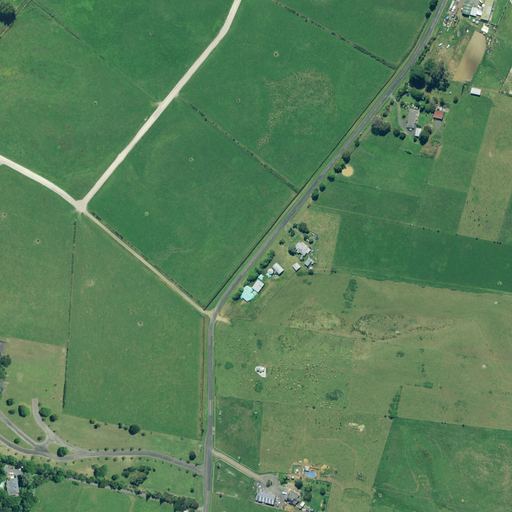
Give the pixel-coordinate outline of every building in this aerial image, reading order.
[(494,0),(486,0),(485,5),(483,4),(483,7),(484,7),(481,19),(489,21),(494,0)] [(476,16),(476,14),(478,15),(479,11),(481,12),(482,10),(476,8),(472,7),(472,6),(470,5),(469,10),(471,10),(470,15),(476,16)] [(417,111),(410,109),(407,127),(414,128),(417,111)] [(444,112),(435,110),(434,117),(443,119),(444,112)] [(304,244),(300,241),(295,248),(298,251),(297,252),(299,253),(300,252),(305,256),(307,253),(308,254),(311,250),(304,245),(304,244)] [(301,267),(297,262),(293,266),(297,271),(301,267)] [(273,268),(275,270),(274,272),(276,273),(277,272),(279,275),(280,275),(284,271),(277,263),(273,268)] [(265,284),(259,280),(253,288),(259,293),(265,284)] [(9,479),(7,479),(8,481),(6,481),(6,485),(5,485),(6,491),(7,491),(7,496),(15,495),(15,493),(18,492),(17,478),(15,478),(14,479),(9,479)] [(300,500),(297,498),(299,496),(293,492),(288,499),(293,502),(292,503),(295,505),(297,503),(298,503),(300,500)]
